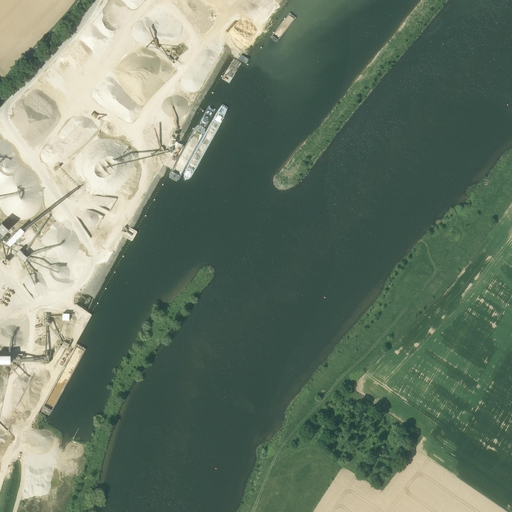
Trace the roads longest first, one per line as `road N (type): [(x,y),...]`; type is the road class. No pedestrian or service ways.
road 1 (unknown): [(34,306),(75,286),(91,252),(127,220),(141,188),(144,124),(224,20),(221,0)]
road 2 (unknown): [(157,0),(58,97)]
